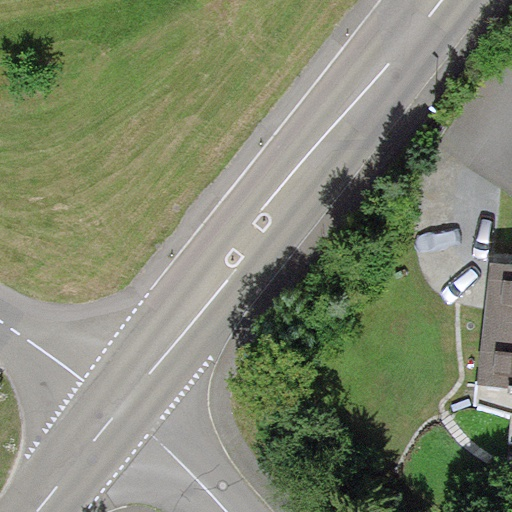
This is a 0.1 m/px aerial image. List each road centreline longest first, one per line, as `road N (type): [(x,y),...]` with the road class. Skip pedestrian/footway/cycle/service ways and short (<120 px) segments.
road 1 (tertiary): [(119,411),(442,0)]
road 2 (unclassified): [(0,319),(119,411)]
road 3 (residential): [(119,411),(225,511)]
road 4 (tertiary): [(39,511),(119,411)]
